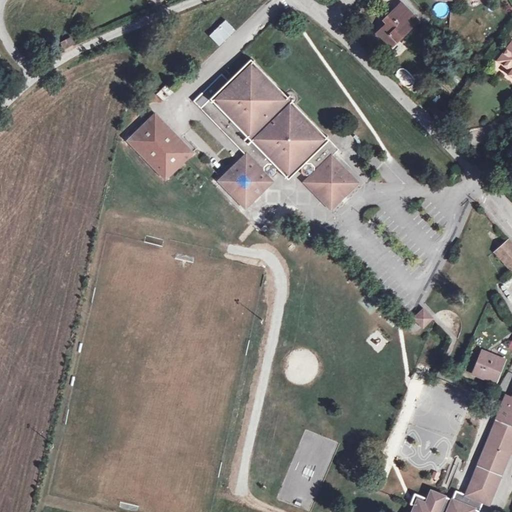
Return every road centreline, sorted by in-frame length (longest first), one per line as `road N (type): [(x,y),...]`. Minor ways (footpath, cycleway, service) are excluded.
road 1 (residential): [(320,20),(405,99),(511,219)]
road 2 (residential): [(195,0),(0,106)]
